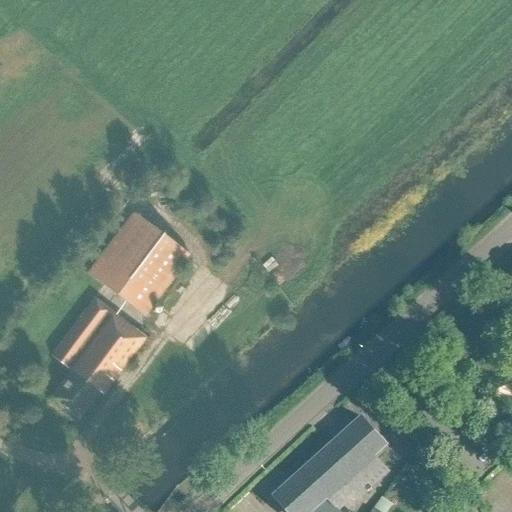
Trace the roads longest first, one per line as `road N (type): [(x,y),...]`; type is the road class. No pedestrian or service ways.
road 1 (tertiary): [(201,511),(511,228)]
road 2 (unclassified): [(130,511),(91,475),(0,445)]
